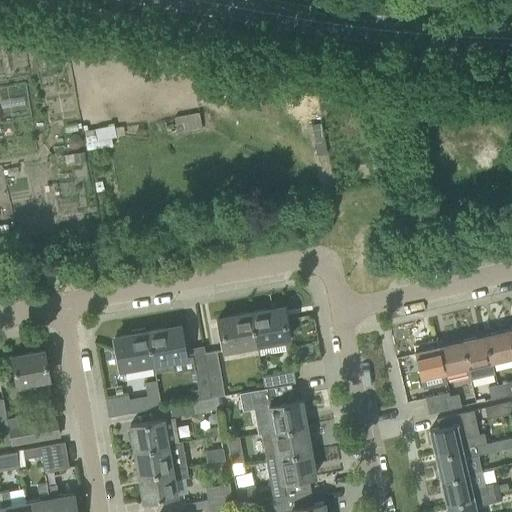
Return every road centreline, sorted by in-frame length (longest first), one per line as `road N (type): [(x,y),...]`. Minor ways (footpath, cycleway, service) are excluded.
road 1 (tertiary): [(181,0),(400,31),(511,34)]
road 2 (residential): [(63,307),(289,260),(316,265),(335,282),(339,301)]
road 3 (residential): [(376,511),(339,301)]
road 4 (residential): [(100,511),(63,307)]
road 5 (residential): [(339,301),(370,306),(511,274)]
